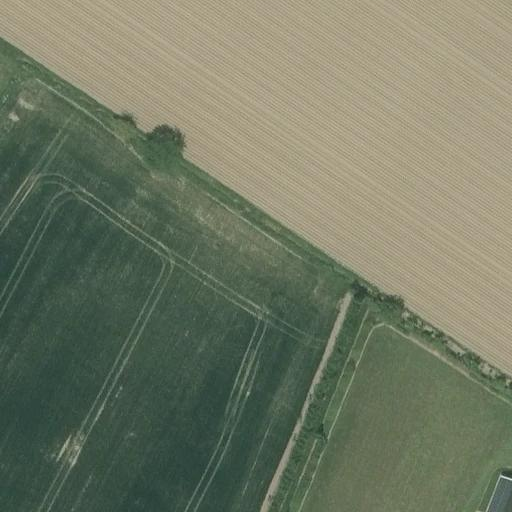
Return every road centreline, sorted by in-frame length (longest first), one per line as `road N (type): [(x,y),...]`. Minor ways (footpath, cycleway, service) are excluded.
road 1 (motorway): [(33,511),(95,383),(185,254),(258,182),(481,0)]
road 2 (motorway): [(0,435),(177,0)]
road 3 (motorway): [(123,0),(0,299)]
